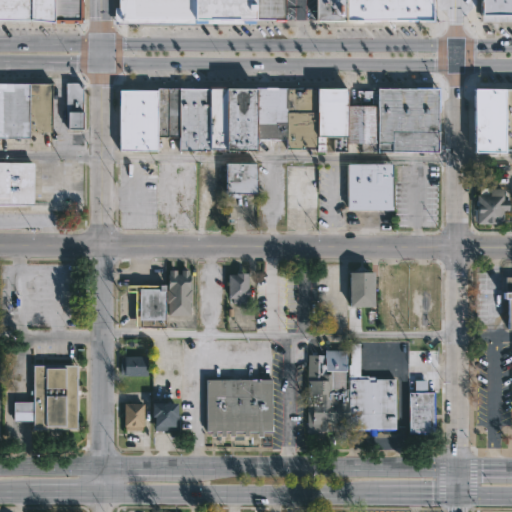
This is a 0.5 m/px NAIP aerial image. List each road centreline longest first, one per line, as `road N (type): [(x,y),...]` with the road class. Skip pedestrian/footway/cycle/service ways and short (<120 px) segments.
road 1 (residential): [(511,248),(0,245)]
road 2 (residential): [(455,65),(458,470)]
road 3 (secondary): [(99,63),(455,65)]
road 4 (secondary): [(455,47),(101,46)]
road 5 (secondary): [(101,494),(377,494)]
road 6 (residential): [(99,63),(99,331)]
road 7 (secondary): [(458,470),(195,470)]
road 8 (residential): [(99,331),(99,470)]
